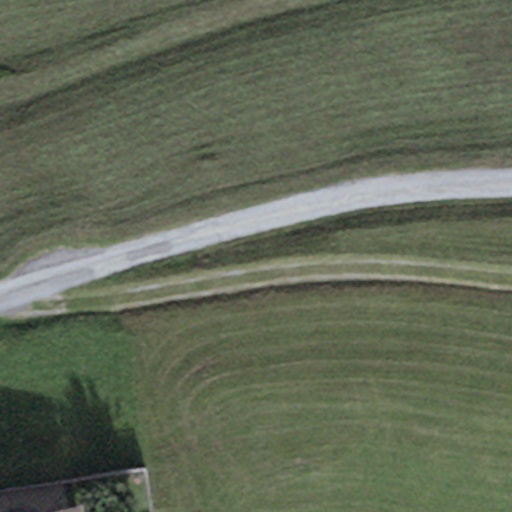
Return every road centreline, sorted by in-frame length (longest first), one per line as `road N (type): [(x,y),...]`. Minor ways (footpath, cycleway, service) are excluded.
road 1 (unclassified): [(0,298),(283,212),(380,192),(511,184)]
road 2 (track): [(13,294),(135,294),(289,267),(511,273)]
